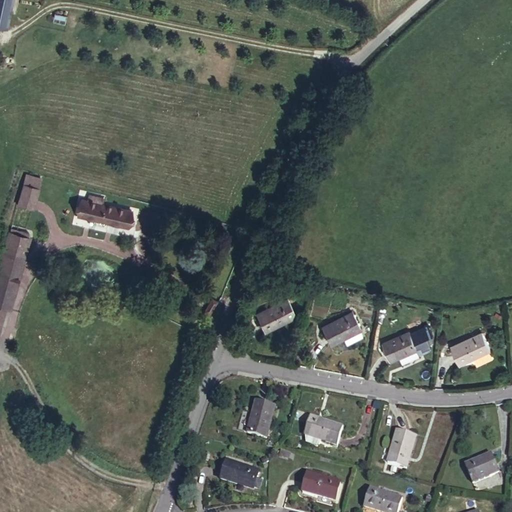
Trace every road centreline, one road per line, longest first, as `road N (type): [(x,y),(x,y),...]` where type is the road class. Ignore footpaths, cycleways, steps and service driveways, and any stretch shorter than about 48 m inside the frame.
road 1 (residential): [(376,40),(341,74),(294,143),(241,258),(210,353)]
road 2 (residential): [(210,353),(449,396),(511,387)]
road 3 (residential): [(210,353),(158,511)]
